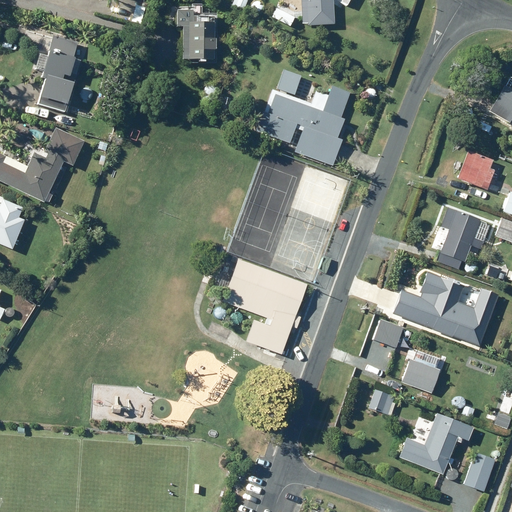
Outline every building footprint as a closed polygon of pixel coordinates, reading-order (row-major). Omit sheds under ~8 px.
[(297,0),(299,23),(304,24),(304,26),(330,24),(328,0),(297,0)] [(297,16),(280,5),(273,16),(290,27),(297,16)] [(176,17),(175,60),(206,61),(206,17),(176,17)] [(32,97),(34,97),(32,105),(61,112),(71,75),(63,73),(67,58),(69,58),(73,43),(49,36),(45,52),(39,51),(37,56),(30,54),(26,69),(33,71),(31,78),(37,79),(32,97)] [(151,91),(158,74),(146,70),(140,87),(151,91)] [(279,70),(273,89),(290,95),(296,76),(279,70)] [(511,80),(506,78),(487,112),(506,122),(511,111),(511,80)] [(298,131),(290,152),(327,165),(336,141),(332,139),(339,120),(336,119),(346,94),(327,87),(324,95),(312,91),(308,104),(268,90),(260,113),(259,113),(252,132),(285,143),(290,128),(298,131)] [(236,125),(227,123),(225,129),(235,131),(236,125)] [(0,183),(39,203),(40,201),(44,203),(48,195),(44,193),(59,162),(67,166),(79,141),(51,128),(38,156),(30,152),(23,167),(0,156),(0,183)] [(95,149),(102,151),(104,144),(98,142),(95,149)] [(451,179),(482,190),(488,175),(492,176),(496,165),(487,162),(487,161),(461,151),(451,179)] [(92,164),(89,172),(97,175),(99,166),(92,164)] [(488,183),(486,190),(495,193),(498,186),(488,183)] [(511,194),(507,193),(501,213),(511,216),(511,194)] [(0,207),(0,244),(7,247),(16,223),(9,220),(13,209),(3,205),(2,208),(0,207)] [(437,227),(444,230),(432,261),(454,270),(457,262),(460,263),(466,246),(476,250),(481,237),(471,233),(476,221),(444,208),(437,227)] [(492,236),(509,243),(510,240),(511,241),(511,223),(498,218),(492,236)] [(291,309),(302,278),(234,253),(219,294),(268,312),(265,319),(249,314),(242,334),(263,342),(262,345),(274,350),(276,347),(277,347),(287,319),(292,321),(296,310),(291,309)] [(321,256),(316,271),(323,273),(328,259),(321,256)] [(41,270),(31,286),(42,293),(52,277),(41,270)] [(407,310),(440,323),(452,294),(419,281),(407,310)] [(484,308),(501,315),(508,298),(491,290),(484,308)] [(369,340),(391,348),(399,328),(376,320),(369,340)] [(205,329),(223,339),(227,331),(209,322),(205,329)] [(397,383),(427,394),(436,370),(406,359),(397,383)] [(481,359),(477,368),(486,371),(489,362),(481,359)] [(372,390),(365,408),(383,415),(390,397),(372,390)] [(511,414),(492,408),(487,422),(507,428),(511,414)] [(402,438),(394,458),(438,475),(442,464),(455,469),(458,463),(444,457),(452,437),(464,442),(464,440),(468,442),(470,437),(466,435),(469,428),(432,413),(420,445),(402,438)] [(470,453),(458,485),(477,492),(489,460),(470,453)]
